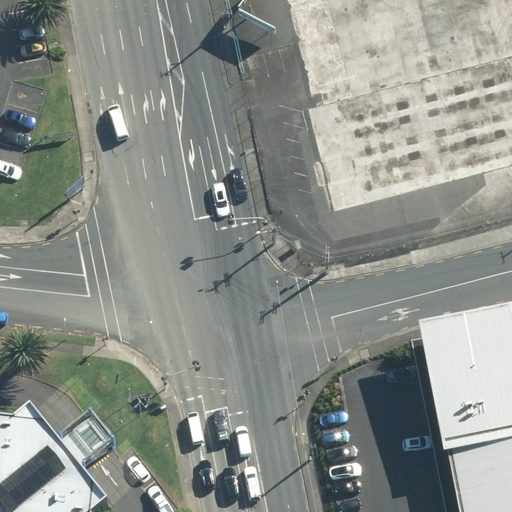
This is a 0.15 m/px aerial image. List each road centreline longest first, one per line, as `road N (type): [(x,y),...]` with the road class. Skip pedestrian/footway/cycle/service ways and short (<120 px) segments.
road 1 (secondary): [(151,0),(210,311)]
road 2 (unclassified): [(210,311),(329,317),(511,270)]
road 3 (unclassified): [(210,311),(0,281)]
road 4 (secondary): [(210,311),(250,412),(267,511)]
